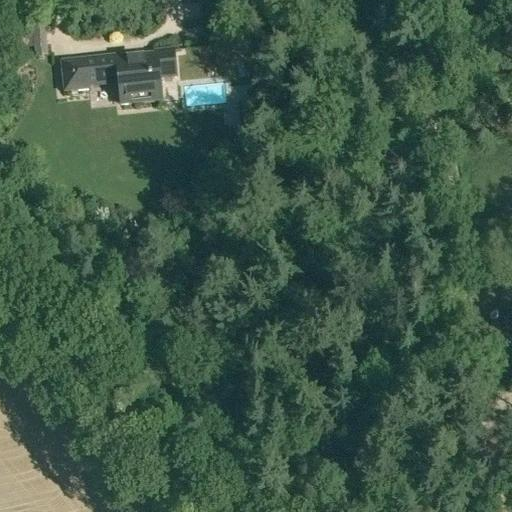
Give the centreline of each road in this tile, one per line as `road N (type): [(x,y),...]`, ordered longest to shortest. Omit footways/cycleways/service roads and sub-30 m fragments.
road 1 (track): [(496,511),(417,0)]
road 2 (track): [(198,511),(0,294)]
